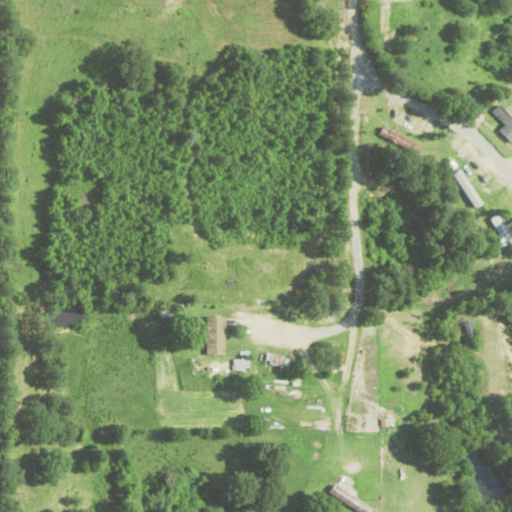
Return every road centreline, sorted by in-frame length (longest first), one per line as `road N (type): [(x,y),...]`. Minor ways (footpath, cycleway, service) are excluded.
road 1 (residential): [(354,72),(350,313),(329,330),(304,334),(255,324)]
road 2 (residential): [(353,0),(354,72),(449,120),(511,180)]
